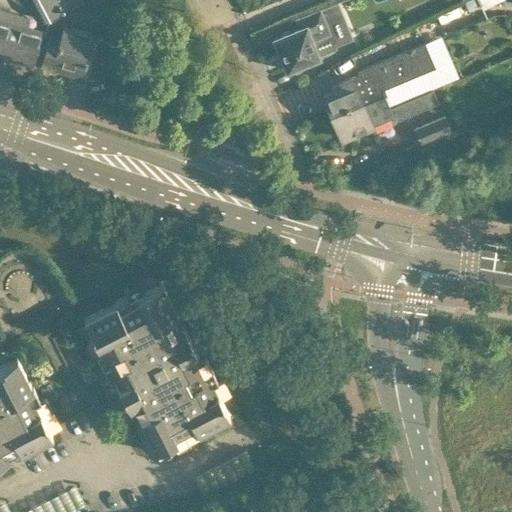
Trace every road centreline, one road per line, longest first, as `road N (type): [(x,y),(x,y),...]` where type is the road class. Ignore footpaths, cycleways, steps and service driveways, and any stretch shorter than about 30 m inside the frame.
road 1 (tertiary): [(409,248),(203,197),(0,125)]
road 2 (unclassified): [(306,189),(212,0)]
road 3 (tertiary): [(409,248),(382,293),(385,376),(398,407)]
road 4 (tertiary): [(398,407),(418,296),(409,248)]
